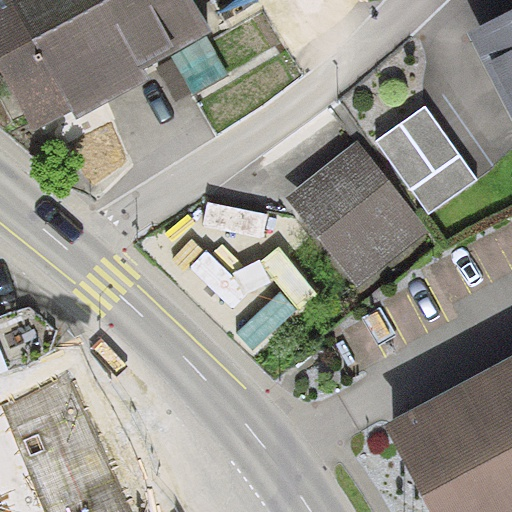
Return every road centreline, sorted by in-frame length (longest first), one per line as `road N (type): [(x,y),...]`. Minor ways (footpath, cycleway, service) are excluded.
road 1 (residential): [(84,261),(113,227),(316,87),(413,0)]
road 2 (tertiary): [(84,261),(235,411),(305,500)]
